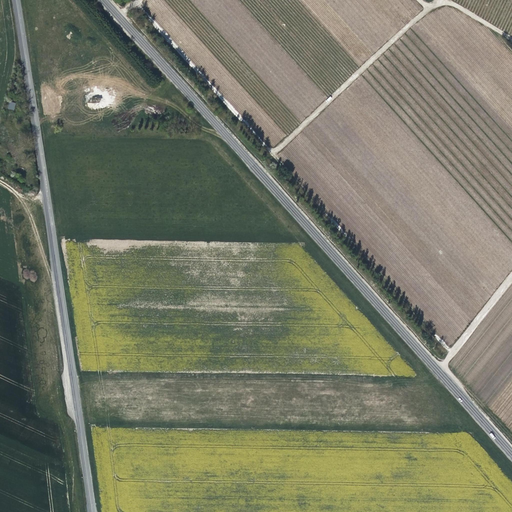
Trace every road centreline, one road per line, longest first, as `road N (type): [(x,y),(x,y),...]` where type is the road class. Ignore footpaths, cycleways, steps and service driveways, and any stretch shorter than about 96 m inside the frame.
road 1 (secondary): [(103,0),(511,454)]
road 2 (tertiary): [(92,511),(16,0)]
road 3 (track): [(135,3),(273,152),(431,0)]
road 4 (track): [(511,277),(437,371)]
